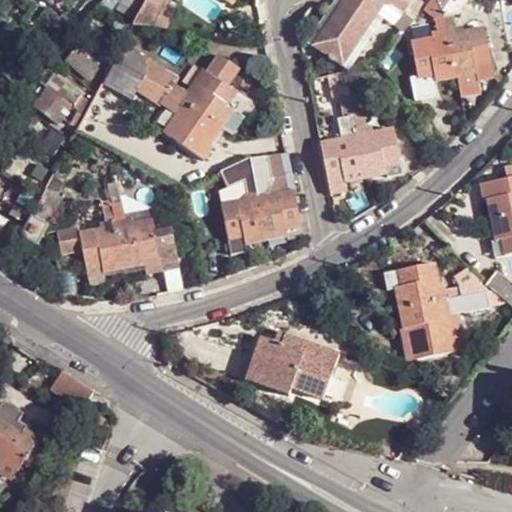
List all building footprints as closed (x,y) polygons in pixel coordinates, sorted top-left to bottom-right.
[(152,24),(164,0),(145,0),(134,23),(152,24)] [(346,0),(345,1),(375,21),(387,2),(395,1),(408,10),(413,3),(409,0),(346,0)] [(438,0),(447,15),(457,13),(461,12),(468,0),(438,0)] [(347,64),(375,21),(345,1),(331,24),(317,45),(347,64)] [(375,21),(387,18),(405,31),(423,9),(413,3),(408,10),(395,1),(387,2),(375,21)] [(488,28),(467,32),(460,27),(457,13),(447,15),(460,76),(470,74),(480,71),(479,66),(494,63),(488,28)] [(412,42),(420,76),(435,74),(436,80),(448,78),(460,76),(447,15),(437,17),(440,30),(436,38),(412,42)] [(375,21),(347,64),(354,66),(387,18),(375,21)] [(148,76),(150,57),(127,44),(117,59),(148,76)] [(115,57),(103,82),(137,99),(148,76),(117,59),(115,57)] [(171,91),(177,83),(170,78),(174,72),(150,57),(148,76),(171,91)] [(171,91),(224,125),(236,107),(231,103),(239,90),(231,86),(240,70),(218,58),(211,72),(197,89),(190,92),(177,83),(171,91)] [(494,63),(479,66),(480,71),(481,75),(496,73),(494,63)] [(496,73),(481,75),(481,81),(496,77),(496,73)] [(435,74),(420,76),(423,86),(436,84),(436,80),(435,74)] [(248,97),(239,90),(231,103),(236,107),(240,109),(248,97)] [(218,135),(224,125),(171,91),(166,99),(180,109),(181,114),(169,134),(197,153),(207,140),(212,144),(218,135)] [(355,115),(365,113),(361,91),(351,92),(355,115)] [(346,117),(355,115),(351,92),(342,95),(346,117)] [(409,121),(405,102),(392,104),(396,125),(409,121)] [(224,125),(232,129),(243,111),(240,109),(236,107),(224,125)] [(396,128),(376,131),(368,125),(365,113),(355,115),(368,175),(379,173),(390,171),(389,166),(404,163),(396,128)] [(323,141),(331,177),(345,174),(346,180),(358,178),(368,175),(355,115),(346,117),(347,130),(343,137),(323,141)] [(251,157),(220,170),(229,186),(246,179),(256,177),(251,157)] [(389,166),(390,171),(390,175),(405,171),(404,163),(389,166)] [(346,180),(345,174),(331,177),(333,186),(346,184),(346,180)] [(256,177),(268,239),(279,236),(290,234),(290,228),(303,224),(296,189),(276,194),(269,189),(264,175),(256,177)] [(224,204),(230,239),(245,236),(246,242),(257,240),(268,239),(256,177),(246,179),(247,194),(244,201),(224,204)] [(246,179),(229,186),(222,190),(224,204),(244,201),(247,194),(246,179)] [(493,209),(496,220),(511,217),(511,179),(495,183),(496,197),(491,199),(493,209)] [(121,196),(118,181),(109,184),(113,206),(123,203),(121,196)] [(333,186),(334,193),(347,191),(346,184),(333,186)] [(51,222),(65,196),(48,186),(34,213),(51,222)] [(133,223),(154,219),(151,205),(129,196),(128,194),(121,196),(123,203),(126,218),(133,223)] [(126,218),(123,203),(113,206),(127,266),(138,264),(148,262),(148,256),(162,252),(158,230),(154,219),(133,223),(126,218)] [(116,269),(127,266),(113,206),(105,207),(106,220),(102,229),(81,233),(88,269),(103,264),(105,271),(116,269)] [(40,244),(51,223),(34,215),(23,234),(39,243),(40,244)] [(509,256),(511,254),(511,217),(496,220),(498,231),(500,242),(505,241),(509,256)] [(303,224),(290,228),(290,234),(291,238),(305,235),(303,224)] [(180,258),(174,227),(158,230),(162,252),(164,262),(164,263),(180,258)] [(245,236),(230,239),(231,249),(247,246),(246,242),(245,236)] [(148,262),(149,267),(164,262),(162,252),(148,256),(148,262)] [(401,289),(404,308),(468,296),(466,287),(449,289),(443,285),(437,263),(416,268),(393,272),(396,289),(401,289)] [(103,264),(88,269),(90,278),(105,275),(105,271),(103,264)] [(469,265),(458,278),(461,280),(466,287),(468,296),(491,287),(469,265)] [(511,300),(511,277),(499,268),(488,282),(511,300)] [(396,289),(393,272),(387,273),(390,290),(396,289)] [(420,344),(452,336),(449,315),(455,308),(468,305),(468,296),(404,308),(406,318),(409,329),(416,329),(418,344),(420,344)] [(287,345),(289,337),(271,331),(267,339),(287,345)] [(454,352),(452,336),(420,344),(423,358),(454,352)] [(326,400),(344,356),(289,337),(287,345),(267,339),(263,338),(256,358),(248,378),(292,395),(296,388),(326,400)] [(83,410),(94,394),(62,373),(51,389),(83,410)] [(18,469),(38,436),(24,428),(26,425),(18,420),(23,411),(2,398),(0,402),(0,461),(4,464),(5,461),(18,469)]
